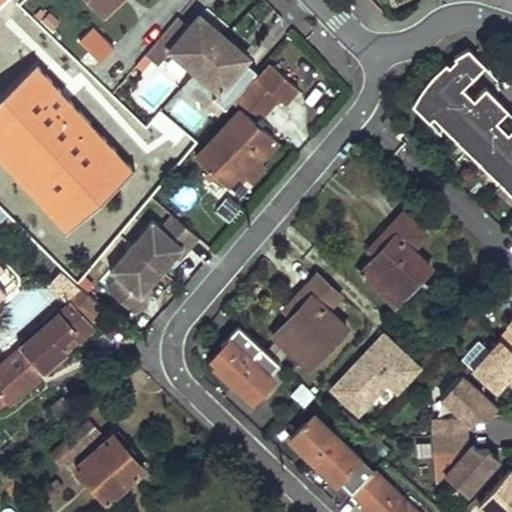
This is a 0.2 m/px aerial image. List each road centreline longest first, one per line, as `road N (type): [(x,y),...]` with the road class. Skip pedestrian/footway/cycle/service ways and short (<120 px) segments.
road 1 (residential): [(377,51),(371,92),(349,126),(168,341),(180,377),(318,511)]
road 2 (unknown): [(349,126),(424,172),(511,253)]
road 3 (residential): [(511,25),(449,20),(377,51)]
